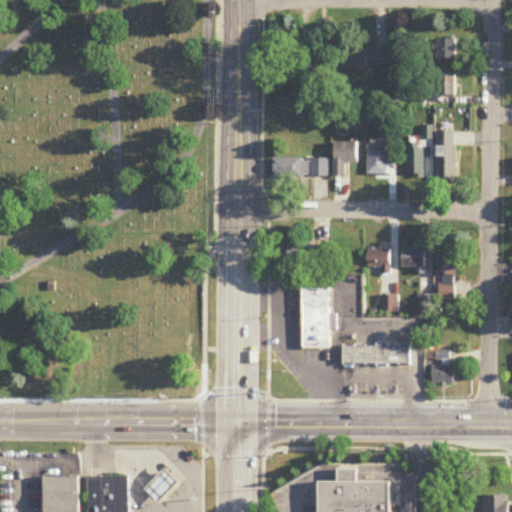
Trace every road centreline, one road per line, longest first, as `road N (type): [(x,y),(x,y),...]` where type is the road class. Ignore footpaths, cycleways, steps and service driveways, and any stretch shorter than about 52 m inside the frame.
road 1 (secondary): [(236,511),(237,0)]
road 2 (residential): [(487,425),(491,0)]
road 3 (secondary): [(511,424),(236,423)]
road 4 (residential): [(237,1),(491,3)]
road 5 (residential): [(238,209),(490,212)]
road 6 (secondary): [(0,422),(236,423)]
